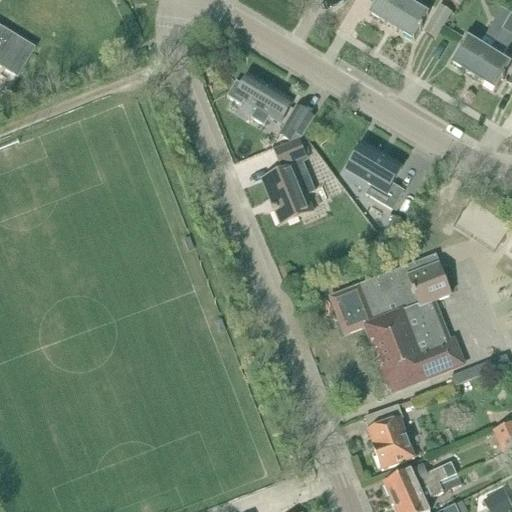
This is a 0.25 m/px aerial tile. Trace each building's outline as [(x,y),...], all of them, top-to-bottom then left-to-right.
[(378,0),(370,15),(391,28),(408,0),(378,0)] [(424,0),(408,0),(391,28),(413,41),(428,17),(418,11),(424,0)] [(441,7),(424,34),(435,41),(452,14),(441,7)] [(474,78),(511,17),(501,10),(478,48),(467,41),(452,65),(474,78)] [(511,17),(474,78),(495,91),(510,67),(498,60),(511,38),(511,17)] [(35,50),(0,28),(0,68),(18,79),(35,50)] [(236,83),(227,99),(242,108),(244,104),(256,112),(251,120),(264,128),(270,119),(281,125),(293,104),(249,77),(243,87),(236,83)] [(296,110),(279,137),(291,144),(301,140),(313,120),(311,118),(300,112),(296,110)] [(282,174),(262,183),(280,227),(314,213),(307,198),(316,194),(303,163),(306,161),(299,143),(273,153),(282,174)] [(363,144),(345,172),(370,188),(365,195),(392,212),(404,193),(392,185),(401,172),(378,157),(379,155),(363,144)] [(394,218),(380,242),(392,249),(406,225),(394,218)] [(373,256),(383,247),(373,237),(364,246),(373,256)] [(450,297),(435,258),(330,298),(345,336),(365,328),(391,395),(463,367),(454,342),(449,344),(434,304),(450,297)] [(506,358),(485,365),(489,375),(509,367),(506,358)] [(399,408),(366,420),(370,431),(369,432),(374,446),(373,447),(382,472),(414,460),(400,421),(403,420),(399,408)] [(511,424),(494,433),(505,456),(511,452),(511,424)] [(452,480),(457,478),(451,466),(427,477),(423,467),(384,484),(393,506),(439,485),(451,479),(452,480)] [(461,487),(457,478),(452,480),(451,479),(448,481),(439,485),(393,506),(396,511),(428,511),(425,503),(461,487)] [(511,511),(511,509),(504,493),(483,502),(487,511),(511,511)] [(463,503),(455,507),(456,511),(479,511),(483,510),(477,498),(463,503)]
